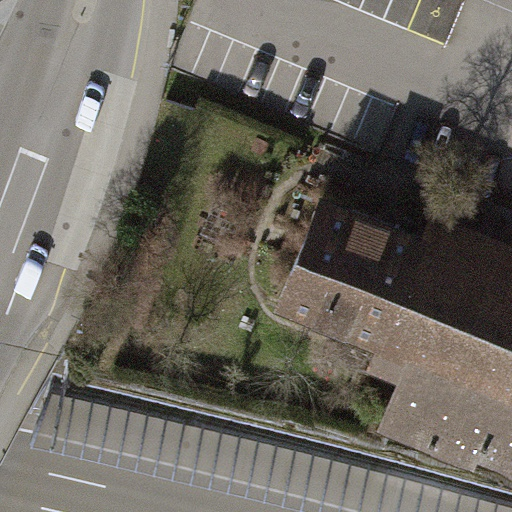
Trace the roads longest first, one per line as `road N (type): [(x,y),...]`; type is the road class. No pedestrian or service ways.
road 1 (motorway): [(131,511),(0,480)]
road 2 (secondary): [(88,0),(47,117)]
